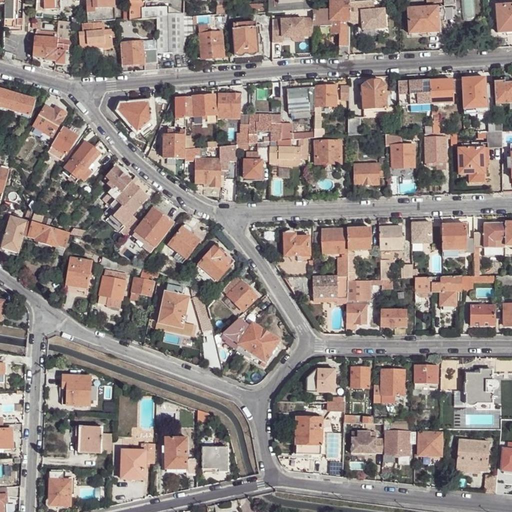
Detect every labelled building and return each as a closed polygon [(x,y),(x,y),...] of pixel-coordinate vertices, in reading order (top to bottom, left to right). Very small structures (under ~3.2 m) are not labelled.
[(4,0),(4,5),(4,22),(4,29),(13,30),(13,0),(4,0)] [(60,10),(59,0),(43,0),(44,1),(44,10),(60,10)] [(86,0),(87,9),(109,8),(108,0),(86,0)] [(311,0),(267,0),(268,13),(312,9),(311,0)] [(375,10),(374,1),(380,0),(330,0),(331,10),(331,20),(349,21),(349,19),(362,18),(362,23),(363,29),(378,28),(386,27),(385,9),(375,10)] [(473,0),(462,0),(464,19),(475,18),(473,0)] [(142,1),(130,1),(129,22),(157,20),(158,9),(145,10),(145,1),(142,1)] [(243,15),(261,14),(260,4),(243,5),(243,15)] [(511,5),(495,7),(498,35),(511,33),(511,5)] [(109,8),(87,9),(88,20),(88,22),(115,20),(115,7),(109,8)] [(422,8),(415,8),(407,9),(409,34),(439,32),(438,21),(437,7),(422,8)] [(158,9),(157,20),(157,33),(157,43),(157,49),(157,53),(169,53),(183,53),(183,43),(193,43),(193,17),(183,17),(168,19),(167,8),(158,9)] [(331,10),(312,9),(312,19),(312,26),(312,27),(331,27),(331,20),(331,10)] [(304,37),(312,36),(312,27),(312,26),(312,19),(274,21),(273,35),(273,43),(283,43),(283,38),(291,38),(291,35),(304,34),(304,37)] [(349,24),(349,21),(331,20),(331,27),(331,34),(340,34),(340,46),(340,56),(349,56),(349,24)] [(60,24),(59,36),(35,33),(35,34),(35,38),(58,40),(57,52),(66,53),(67,42),(71,43),(71,28),(71,26),(60,24)] [(235,38),(257,36),(257,28),(256,24),(234,25),(234,30),(233,30),(234,43),(235,43),(235,38)] [(103,25),(89,26),(83,27),(83,36),(79,37),(80,54),(90,52),(90,49),(102,48),(103,51),(113,50),(111,34),(104,34),(103,25)] [(208,26),(199,27),(201,60),(224,59),(222,34),(209,34),(208,26)] [(128,27),(119,28),(120,35),(128,35),(128,27)] [(378,28),(363,29),(363,37),(379,36),(378,28)] [(259,54),(257,36),(235,38),(235,43),(234,43),(233,43),(235,57),(238,56),(239,57),(242,57),(245,56),(248,55),(251,57),(254,56),(257,54),(259,54)] [(58,40),(35,38),(34,59),(45,60),(45,62),(56,63),(56,65),(65,66),(66,53),(57,52),(58,40)] [(157,70),(157,63),(157,53),(157,49),(157,43),(148,43),(148,50),(144,50),(143,42),(120,44),(122,65),(143,64),(144,71),(148,71),(157,70)] [(485,79),(463,80),(464,110),(486,109),(486,98),(485,80),(485,79)] [(486,98),(493,98),(492,79),(485,80),(486,98)] [(431,100),(430,105),(453,103),(452,93),(452,81),(430,82),(431,100)] [(410,101),(431,100),(430,82),(398,83),(399,92),(399,105),(400,106),(410,106),(410,101)] [(509,104),(511,103),(511,83),(504,83),(504,82),(494,83),(496,104),(509,104)] [(385,84),(363,85),(363,110),(386,109),(386,105),(385,92),(385,84)] [(341,101),(349,100),(349,86),(341,86),(341,101)] [(315,89),(314,107),(321,107),(336,107),(336,87),(315,88),(315,89)] [(311,112),(314,112),(314,107),(315,89),(299,90),(299,92),(287,93),(288,114),(291,113),(311,112)] [(0,108),(10,112),(15,95),(0,90),(0,108)] [(388,105),(399,105),(399,92),(388,92),(388,105)] [(15,95),(10,112),(30,118),(35,101),(15,95)] [(184,116),(184,118),(214,116),(214,96),(184,99),(184,116)] [(218,98),(218,114),(241,114),(241,96),(230,96),(230,98),(218,98)] [(174,116),(184,116),(184,99),(174,99),(174,116)] [(152,123),(150,101),(128,103),(120,104),(116,112),(122,119),(137,136),(152,123)] [(34,126),(52,137),(66,114),(58,109),(56,112),(46,106),(34,126)] [(314,138),(325,137),(325,129),(322,129),(321,107),(314,107),(314,112),(314,130),(314,138)] [(272,142),(282,141),(281,122),(273,123),(272,123),(272,115),(259,115),(259,123),(249,122),(249,126),(249,134),(257,134),(257,133),(272,133),(272,135),(272,142)] [(175,128),(184,128),(184,118),(184,116),(174,116),(174,125),(170,125),(170,129),(175,130),(175,128)] [(349,136),(360,136),(360,119),(349,119),(349,135),(349,136)] [(308,139),(314,138),(314,130),(292,132),(292,122),(281,122),(282,141),(291,140),(296,140),(301,139),(308,139)] [(488,123),(488,132),(487,132),(488,149),(502,148),(502,132),(495,132),(494,123),(488,123)] [(502,132),(503,132),(502,123),(494,123),(495,132),(502,132)] [(48,143),(52,137),(34,126),(31,132),(48,143)] [(63,127),(52,146),(66,155),(77,136),(63,127)] [(249,144),(257,143),(257,134),(249,134),(249,136),(249,144)] [(184,159),(184,150),(184,141),(184,137),(165,137),(162,136),(162,159),(184,159)] [(445,138),(425,139),(426,164),(446,163),(445,138)] [(291,145),(291,140),(282,141),(281,148),(291,148),(291,145)] [(184,150),(192,149),(192,141),(184,141),(184,150)] [(270,149),(271,142),(258,143),(258,155),(258,161),(263,161),(263,162),(270,162),(270,149)] [(341,142),(316,142),(316,165),(341,165),(341,142)] [(82,175),(89,168),(100,154),(86,143),(65,169),(66,170),(79,180),(82,175)] [(238,150),(238,145),(230,146),(229,158),(237,158),(238,150)] [(52,146),(48,153),(61,162),(66,155),(52,146)] [(229,158),(230,146),(225,146),(222,146),(221,160),(221,171),(225,171),(229,171),(229,158)] [(414,146),(392,147),(392,169),(414,169),(414,146)] [(217,153),(217,147),(207,148),(200,149),(200,160),(204,160),(205,153),(217,153)] [(281,148),(270,149),(270,162),(270,165),(279,165),(280,161),(290,160),(291,148),(281,148)] [(280,161),(279,165),(279,167),(297,167),(301,164),(301,159),(301,148),(291,148),(290,160),(280,161)] [(200,160),(200,149),(192,149),(184,150),(184,159),(184,160),(196,161),(197,160),(200,160)] [(484,169),(483,149),(458,150),(459,175),(469,174),(484,174),(484,169)] [(204,160),(200,160),(197,160),(196,161),(196,181),(200,184),(205,184),(213,184),(213,187),(221,188),(221,176),(221,171),(221,160),(204,160)] [(262,179),(263,162),(263,161),(258,161),(250,161),(245,161),(244,178),(262,179)] [(380,178),(379,165),(354,166),(355,186),(380,186),(380,178)] [(92,171),(89,168),(82,175),(86,178),(92,171)] [(110,182),(122,192),(131,182),(115,168),(106,178),(110,182)] [(0,192),(3,194),(8,172),(0,170),(0,192)] [(74,186),(79,180),(66,170),(64,174),(69,178),(68,180),(74,186)] [(484,184),(484,174),(469,174),(469,184),(484,184)] [(103,201),(110,206),(112,203),(115,200),(120,194),(122,192),(110,182),(107,186),(111,191),(103,201)] [(120,194),(115,200),(132,215),(148,197),(131,182),(122,192),(120,194)] [(115,200),(112,203),(128,219),(132,215),(115,200)] [(136,234),(154,248),(173,223),(153,209),(135,233),(136,234)] [(0,250),(18,255),(19,254),(24,237),(28,223),(10,218),(0,250)] [(28,223),(24,237),(31,238),(31,237),(37,239),(37,242),(58,247),(58,245),(66,247),(69,234),(60,231),(28,222),(28,223)] [(431,223),(411,224),(411,245),(432,244),(431,223)] [(493,241),(506,241),(506,223),(485,224),(484,233),(484,248),(491,249),(493,248),(493,241)] [(169,246),(178,253),(186,259),(200,241),(198,239),(191,234),(192,232),(183,226),(169,246)] [(443,226),(443,250),(466,250),(467,239),(466,228),(466,226),(463,226),(443,226)] [(380,229),(381,249),(403,249),(402,228),(380,229)] [(322,254),(348,254),(348,251),(347,229),(322,230),(322,233),(322,248),(322,254)] [(347,229),(348,251),(352,251),(371,250),(370,229),(347,229)] [(474,239),(474,249),(479,248),(484,248),(484,233),(474,233),(474,239)] [(153,251),(154,248),(136,234),(134,237),(146,246),(153,251)] [(298,257),(302,257),(310,257),(309,238),(296,238),(295,235),(284,235),(286,258),(298,257)] [(24,237),(19,254),(27,257),(32,242),(30,241),(31,238),(24,237)] [(466,253),(474,254),(474,249),(474,239),(467,239),(466,250),(466,253)] [(491,257),(505,256),(505,246),(506,241),(493,241),(493,248),(491,249),(491,257)] [(79,253),(81,247),(73,243),(71,251),(79,253)] [(64,253),(66,247),(58,245),(58,247),(57,251),(64,253)] [(219,258),(222,254),(219,252),(214,247),(198,265),(212,278),(218,282),(230,267),(219,258)] [(186,259),(178,253),(177,255),(174,258),(183,264),(186,259)] [(233,264),(222,254),(219,258),(230,267),(233,264)] [(22,257),(19,265),(30,271),(34,263),(22,257)] [(119,267),(120,262),(110,259),(108,259),(103,257),(101,266),(118,271),(119,267)] [(70,258),(66,283),(79,285),(78,287),(85,289),(88,289),(92,262),(70,258)] [(338,278),(348,277),(348,273),(348,265),(348,260),(338,260),(338,278)] [(119,267),(132,271),(134,266),(120,262),(119,267)] [(308,278),(310,278),(310,262),(302,262),(298,263),(298,262),(275,262),(284,278),(308,278)] [(30,271),(19,265),(18,264),(14,272),(27,278),(30,271)] [(206,285),(212,278),(198,265),(190,276),(195,281),(198,278),(206,285)] [(134,266),(132,271),(158,278),(159,274),(145,269),(134,266)] [(411,280),(412,279),(412,271),(412,268),(412,266),(403,266),(404,280),(411,280)] [(113,279),(114,272),(105,270),(100,296),(109,298),(121,301),(125,282),(113,279)] [(126,275),(114,272),(113,279),(125,282),(126,275)] [(511,275),(505,276),(496,276),(496,283),(496,287),(511,287),(511,275)] [(347,299),(348,282),(348,277),(338,278),(337,278),(337,299),(347,299)] [(462,284),(462,277),(443,278),(442,278),(441,293),(450,293),(450,290),(462,291),(462,284)] [(131,294),(138,295),(151,297),(153,281),(134,278),(131,294)] [(181,293),(183,283),(172,279),(170,278),(166,293),(183,297),(184,294),(181,293)] [(308,294),(308,278),(284,278),(295,294),(308,294)] [(337,299),(337,278),(313,278),(313,299),(337,299)] [(441,293),(442,278),(432,279),(432,293),(441,294),(441,293)] [(416,279),(415,280),(415,284),(415,294),(418,294),(431,293),(432,293),(432,279),(416,279)] [(226,294),(228,296),(240,308),(254,294),(240,280),(229,292),(226,294)] [(369,286),(370,281),(352,282),(348,282),(347,299),(347,302),(347,306),(366,306),(369,306),(369,286)] [(391,290),(391,281),(389,281),(382,281),(382,286),(382,290),(391,290)] [(474,284),(462,284),(462,291),(462,294),(473,294),(474,284)] [(225,289),(216,299),(221,304),(228,296),(226,294),(229,292),(225,289)] [(183,297),(166,293),(165,293),(158,324),(170,327),(171,321),(183,324),(188,298),(183,297)] [(450,293),(441,293),(441,294),(441,307),(455,307),(456,293),(450,293)] [(203,325),(211,323),(210,321),(207,309),(202,296),(192,299),(201,326),(203,325)] [(120,306),(121,301),(109,298),(107,303),(120,306)] [(207,309),(210,321),(225,307),(221,304),(216,299),(207,309)] [(366,306),(347,306),(346,324),(355,324),(355,326),(366,326),(366,306)] [(495,327),(495,307),(471,307),(470,327),(495,327)] [(394,312),(381,312),(381,328),(395,329),(405,328),(406,317),(394,316),(394,312)] [(182,330),(183,324),(171,321),(170,327),(182,330)] [(239,346),(250,328),(239,321),(223,335),(239,346)] [(207,338),(213,336),(211,323),(203,325),(206,337),(207,338)] [(279,342),(253,325),(252,324),(250,328),(239,346),(252,355),(265,363),(279,342)] [(395,336),(406,337),(405,328),(395,329),(395,336)] [(236,349),(239,346),(223,335),(221,339),(236,349)] [(215,345),(214,338),(213,336),(207,338),(206,337),(204,337),(205,366),(215,369),(222,372),(215,345)] [(252,355),(239,346),(236,349),(250,359),(252,355)] [(428,385),(430,385),(436,385),(437,368),(414,366),(414,385),(415,385),(421,386),(428,385)] [(369,369),(352,369),(351,389),(369,389),(369,369)] [(336,371),(316,371),(307,380),(307,394),(335,394),(336,371)] [(382,396),(404,396),(404,372),(382,371),(382,396)] [(492,390),(492,383),(492,371),(480,371),(480,375),(466,375),(466,385),(464,384),(464,395),(466,395),(466,405),(492,405),(492,390)] [(233,381),(243,386),(245,380),(235,375),(233,381)] [(67,394),(67,406),(90,407),(91,378),(63,377),(63,389),(67,389),(67,394)] [(332,404),(345,404),(345,385),(337,386),(336,397),(333,397),(332,404)] [(296,445),(321,446),(322,419),(306,418),(306,422),(297,422),(296,445)] [(102,429),(92,428),(79,427),(79,436),(78,454),(79,454),(79,452),(88,453),(88,451),(100,452),(101,452),(102,435),(102,429)] [(10,430),(0,430),(0,449),(11,449),(10,430)] [(356,438),(351,437),(350,454),(375,455),(376,438),(370,438),(370,432),(357,432),(356,438)] [(386,433),(386,435),(385,456),(399,456),(398,465),(409,465),(409,445),(415,444),(415,433),(389,433),(386,433)] [(425,456),(434,457),(441,457),(441,434),(419,433),(418,456),(425,456)] [(112,436),(102,435),(101,452),(101,455),(111,455),(112,436)] [(187,471),(187,461),(187,439),(165,439),(165,471),(186,471),(187,471)] [(467,468),(487,469),(489,443),(459,441),(456,474),(467,475),(467,468)] [(154,465),(155,443),(145,443),(145,452),(145,464),(154,465)] [(321,456),(321,446),(296,445),(296,455),(321,456)] [(218,471),(228,470),(228,449),(203,449),(203,471),(205,471),(218,471)] [(505,455),(511,455),(511,451),(506,451),(501,451),(499,475),(504,476),(505,455)] [(145,452),(142,453),(122,452),(121,480),(144,481),(145,464),(145,452)] [(385,456),(383,455),(383,464),(383,468),(398,468),(398,465),(399,456),(385,456)] [(511,476),(511,455),(505,455),(504,476),(499,475),(497,475),(497,477),(495,494),(503,495),(505,476),(511,476)] [(197,476),(197,461),(187,461),(187,471),(186,471),(186,476),(197,476)] [(63,474),(50,473),(49,507),(70,507),(71,481),(63,481),(63,474)] [(495,494),(497,477),(489,477),(488,494),(495,494)]
